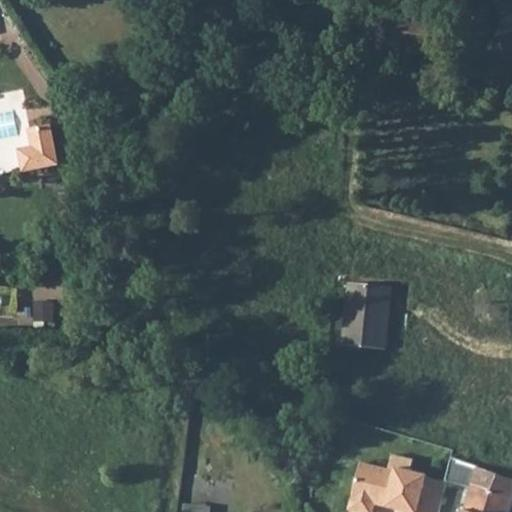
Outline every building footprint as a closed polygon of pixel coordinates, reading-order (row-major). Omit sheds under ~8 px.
[(458,27),(483,29),(485,13),(472,12),(459,11),(458,27)] [(389,14),(385,54),(449,60),(453,20),(389,14)] [(51,127),(30,130),(34,148),(20,151),(24,171),(58,165),(51,127)] [(349,284),(345,347),(387,350),(392,287),(349,284)] [(32,324),(32,352),(54,353),(55,325),(32,324)] [(511,347),(497,405),(511,408),(511,347)] [(194,392),(239,397),(222,369),(196,367),(194,392)] [(482,468),(477,466),(465,511),(509,511),(511,505),(511,480),(481,470),(482,468)] [(372,511),(374,508),(392,511),(403,511),(404,508),(417,511),(416,511),(438,511),(440,505),(444,486),(426,482),(426,479),(395,471),(394,475),(359,467),(349,511),(350,511),(372,511)]
